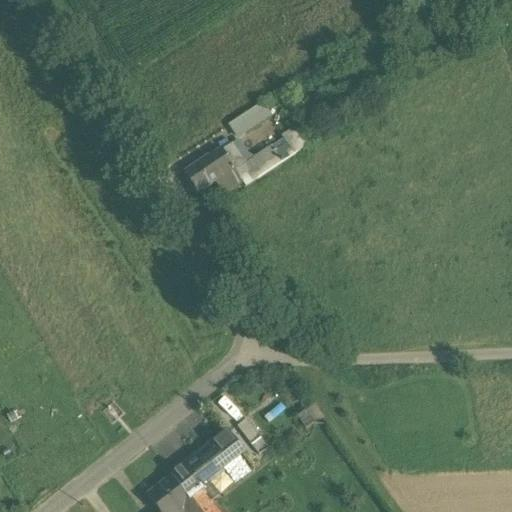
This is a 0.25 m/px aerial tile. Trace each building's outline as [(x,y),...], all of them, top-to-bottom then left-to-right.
[(261,105),(228,128),(237,141),(271,118),(261,105)] [(251,162),(238,142),(222,152),(230,165),(234,170),(240,180),(246,188),(306,149),(294,130),(282,138),(287,146),(276,153),(272,148),(251,162)] [(222,152),(210,159),(222,178),(234,170),(230,165),(222,152)] [(210,159),(183,176),(195,195),(221,179),(222,178),(210,159)] [(240,180),(234,170),(222,178),(221,179),(227,189),(240,180)] [(306,412),(297,418),(306,432),(315,426),(306,412)] [(246,421),(236,428),(258,457),(268,450),(246,421)] [(245,456),(230,436),(200,458),(204,463),(216,455),(226,470),(245,456)] [(226,470),(216,455),(204,463),(215,478),(226,470)] [(200,458),(172,478),(179,486),(183,484),(195,499),(203,493),(200,489),(215,478),(204,463),(200,458)] [(172,478),(149,495),(161,511),(178,511),(187,505),(191,511),(207,511),(214,508),(203,493),(195,499),(183,484),(179,486),(172,478)]
